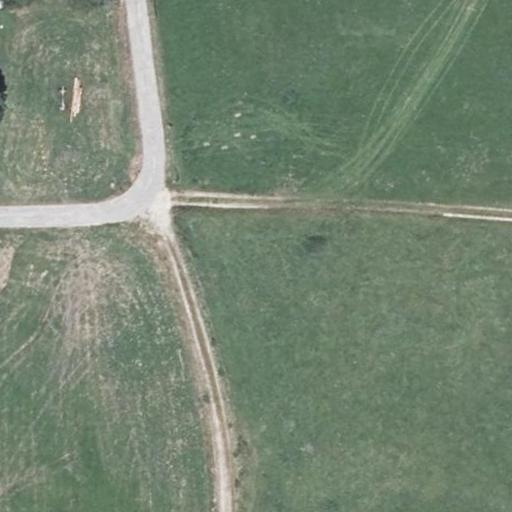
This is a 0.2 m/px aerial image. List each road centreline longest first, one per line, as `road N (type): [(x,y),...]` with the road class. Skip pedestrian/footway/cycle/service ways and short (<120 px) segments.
road 1 (track): [(511,216),(143,197),(166,231),(199,328),(219,412),(225,511)]
road 2 (residential): [(0,215),(115,212),(143,197),(155,170),(136,0)]
